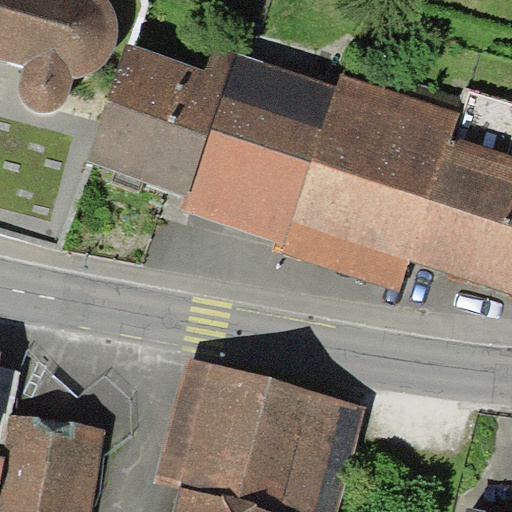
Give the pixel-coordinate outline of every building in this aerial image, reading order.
[(90,0),(0,0),(0,66),(21,72),(17,91),(17,100),(23,110),(31,116),(43,117),(55,112),(60,103),(67,82),(80,80),(93,73),(102,63),(109,49),(110,33),(107,18),(97,5),(90,0)] [(85,162),(288,232),(332,101),(209,59),(206,68),(196,65),(191,80),(127,57),(121,73),(115,71),(85,162)] [(338,239),(408,262),(464,96),(459,95),(457,100),(456,99),(455,102),(457,102),(448,128),(334,95),(332,101),(288,232),(335,248),(338,239)] [(511,175),(501,172),(511,133),(511,110),(464,96),(408,262),(511,297),(511,175)] [(325,511),(332,491),(325,490),(346,411),(214,374),(182,494),(176,511),(325,511)] [(0,482),(0,511),(76,511),(90,435),(10,422),(0,482)]
